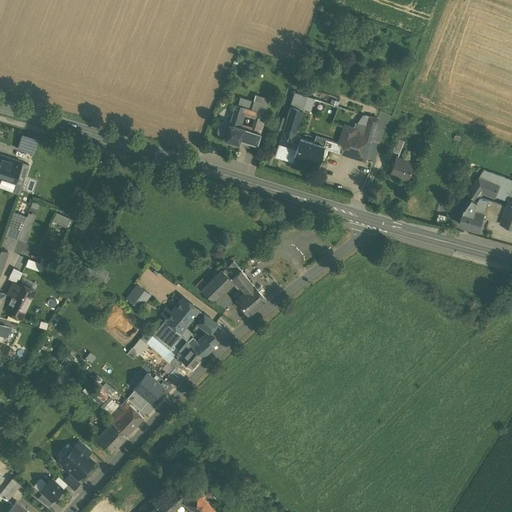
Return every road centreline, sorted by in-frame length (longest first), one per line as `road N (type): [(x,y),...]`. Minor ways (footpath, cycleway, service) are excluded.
road 1 (residential): [(68,511),(208,358),(375,220)]
road 2 (secondary): [(0,107),(375,220)]
road 3 (secondary): [(375,220),(511,259)]
